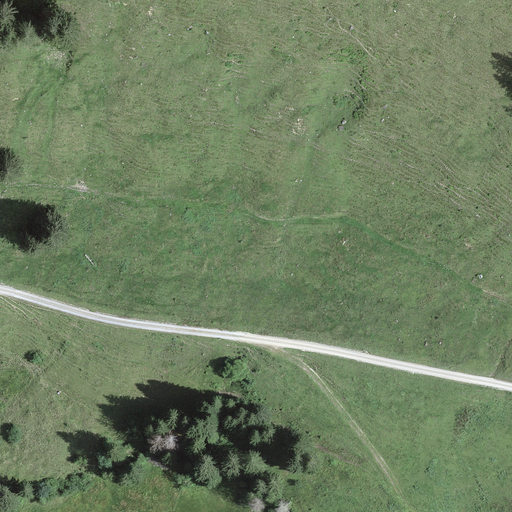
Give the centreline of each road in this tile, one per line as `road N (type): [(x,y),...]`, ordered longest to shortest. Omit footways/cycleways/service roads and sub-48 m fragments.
road 1 (track): [(511,388),(268,340),(107,319),(0,291)]
road 2 (track): [(268,340),(325,382),(418,511)]
